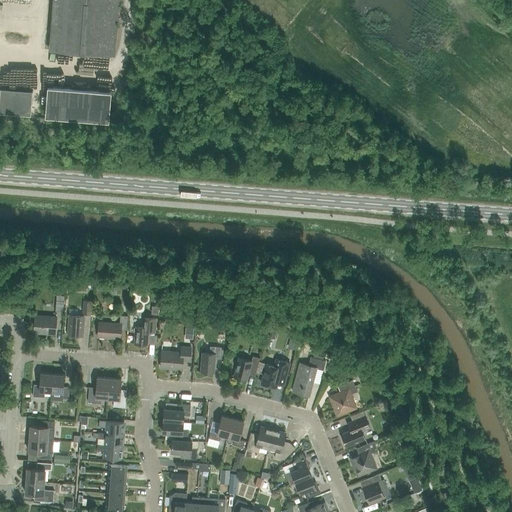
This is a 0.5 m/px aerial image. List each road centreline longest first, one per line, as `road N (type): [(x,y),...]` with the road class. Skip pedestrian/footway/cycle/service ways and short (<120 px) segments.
road 1 (secondary): [(511,216),(0,175)]
road 2 (residential): [(351,511),(307,416),(206,389),(146,385)]
road 3 (residential): [(146,385),(147,363),(16,353)]
road 4 (residential): [(0,481),(16,353)]
road 5 (residential): [(152,511),(142,436),(146,385)]
